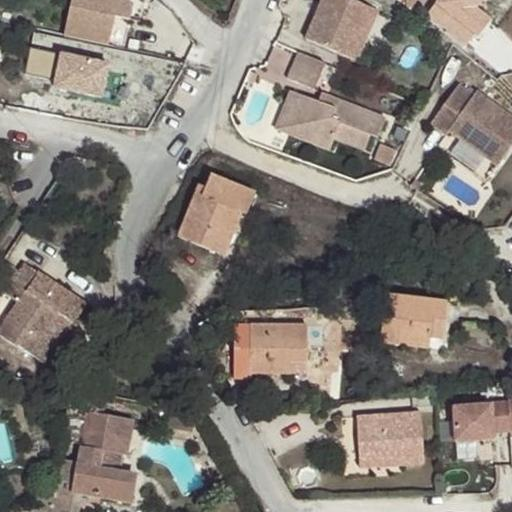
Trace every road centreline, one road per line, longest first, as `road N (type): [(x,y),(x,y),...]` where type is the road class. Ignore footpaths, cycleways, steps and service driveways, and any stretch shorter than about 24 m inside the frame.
road 1 (residential): [(291,510),(240,453),(136,282),(176,146)]
road 2 (residential): [(462,232),(394,186),(353,194),(186,128)]
road 3 (residential): [(291,510),(511,502)]
road 4 (residential): [(76,126),(0,247)]
